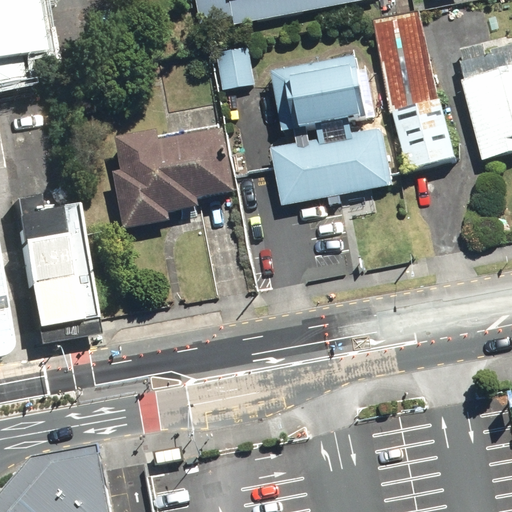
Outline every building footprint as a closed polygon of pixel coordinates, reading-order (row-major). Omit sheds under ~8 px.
[(0,0),(0,70),(31,63),(20,0),(0,0)] [(193,0),(200,30),(357,0),(193,0)] [(421,11),(372,21),(388,115),(406,176),(458,161),(440,101),(421,11)] [(286,134),(257,141),(269,193),(377,168),(364,112),(350,116),(333,43),(269,58),(286,134)] [(483,43),(457,49),(465,85),(462,86),(480,163),(511,155),(511,46),(485,53),(483,43)] [(249,48),(219,51),(223,89),(253,86),(249,48)] [(234,195),(222,132),(159,144),(157,134),(116,142),(122,174),(113,176),(123,232),(170,224),(168,215),(200,209),(198,201),(234,195)] [(95,321),(73,207),(40,213),(37,197),(13,202),(16,218),(12,219),(34,332),(95,321)] [(0,511),(11,511),(51,466),(99,458),(97,448),(32,460),(0,497),(0,511)] [(109,511),(99,458),(51,466),(11,511),(109,511)]
